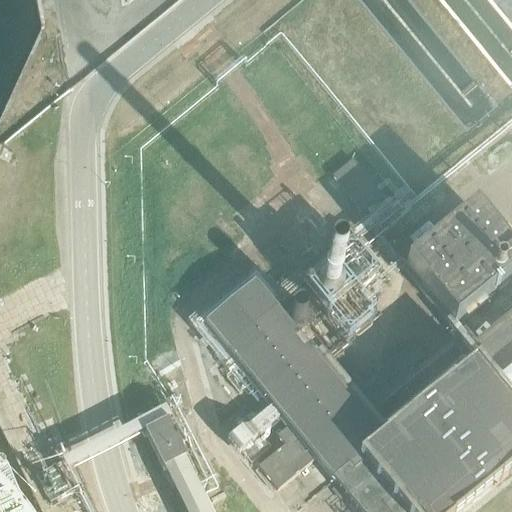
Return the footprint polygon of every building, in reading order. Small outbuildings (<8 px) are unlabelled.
[(361,215),(382,199),(352,163),(332,179),(361,215)] [(332,204),(274,244),(330,324),(390,283),(362,242),(351,250),(337,231),(346,224),(332,204)] [(487,228),(474,212),(404,270),(454,331),(511,283),(511,257),(510,256),(509,257),(486,229),(487,228)] [(255,288),(206,328),(232,361),(218,372),(239,397),(249,389),(236,373),(240,370),(289,430),(278,439),(285,449),(259,471),(276,492),(278,494),(297,478),(316,463),(319,466),(331,481),(333,484),(334,485),(335,484),(357,511),(466,511),(488,494),(511,474),(511,319),(474,351),(481,360),(400,427),(397,430),(382,442),(366,422),(380,410),(384,407),(415,381),(414,379),(408,372),(424,358),(413,345),(384,369),(368,382),(364,385),(332,346),(315,360),(297,338),(277,314),(271,306),(255,288)] [(369,304),(339,315),(347,339),(378,328),(369,304)] [(156,431),(144,436),(163,474),(171,471),(176,482),(183,478),(190,475),(184,464),(186,463),(168,425),(156,431)]
